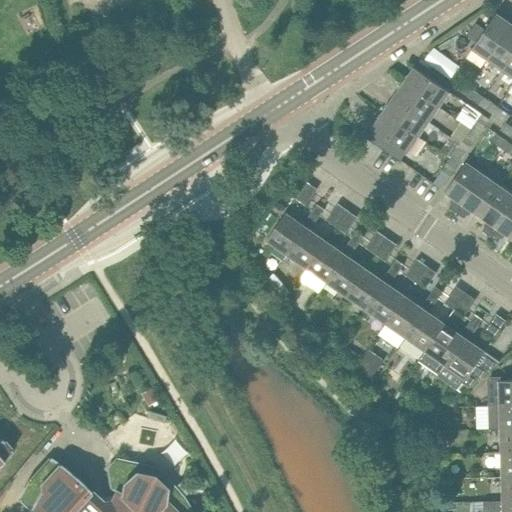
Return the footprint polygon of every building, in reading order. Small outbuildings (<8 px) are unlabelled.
[(511,24),(497,13),(485,29),(479,39),(472,48),(487,59),(511,24)] [(469,32),(479,39),(485,29),(476,23),(469,32)] [(502,69),(511,55),(511,23),(511,24),(487,59),(502,69)] [(511,75),(511,55),(502,69),(511,75)] [(131,73),(138,83),(154,72),(147,63),(131,73)] [(450,91),(419,70),(415,67),(404,82),(439,106),(450,91)] [(463,93),(469,86),(457,78),(452,85),(463,93)] [(429,121),(439,106),(404,82),(394,97),(429,121)] [(478,104),(484,96),(469,86),(463,93),(478,104)] [(493,114),(499,107),(484,96),(478,104),(493,114)] [(418,137),(429,121),(394,97),(383,112),(418,137)] [(499,107),(493,114),(505,122),(510,115),(499,107)] [(383,112),(372,127),(407,152),(418,137),(383,112)] [(470,128),(477,133),(488,118),(481,113),(470,128)] [(477,133),(470,128),(462,140),(469,145),(477,133)] [(502,148),(507,141),(496,134),(491,141),(502,148)] [(502,148),(511,155),(511,154),(511,144),(507,141),(502,148)] [(467,149),(460,144),(450,159),(457,163),(467,149)] [(457,163),(450,159),(440,173),(447,178),(457,163)] [(457,175),(445,191),(456,198),(449,207),(457,212),(483,175),(466,162),(457,175)] [(480,215),(500,186),(483,175),(457,212),(464,217),(471,208),(480,215)] [(483,230),(490,236),(511,204),(511,194),(500,186),(480,215),(489,221),(483,230)] [(310,213),(318,218),(324,209),(317,204),(310,213)] [(511,237),(511,204),(490,236),(498,241),(504,232),(511,237)] [(303,224),(286,212),(267,239),(288,254),(307,227),(310,229),(318,218),(310,213),(303,224)] [(326,240),(310,229),(307,227),(288,254),(307,267),(326,240)] [(349,242),(357,247),(364,236),(356,231),(349,242)] [(349,242),(342,252),(326,240),(307,267),(327,281),(346,254),(350,257),(357,247),(349,242)] [(366,268),(350,257),(346,254),(327,281),(347,295),(366,268)] [(389,270),(396,275),(404,264),(396,259),(389,270)] [(389,270),(382,279),(366,268),(347,295),(367,309),(386,282),(390,284),(396,275),(389,270)] [(389,285),(390,284),(386,282),(367,309),(386,322),(405,296),(389,285)] [(428,297),(436,302),(443,292),(435,286),(428,297)] [(428,297),(421,307),(405,296),(386,322),(406,336),(425,309),(428,312),(436,302),(428,297)] [(444,323),(428,312),(425,309),(406,336),(426,350),(444,323)] [(467,324),(475,329),(482,319),(475,314),(467,324)] [(467,324),(460,334),(444,323),(426,350),(419,360),(438,374),(445,363),(464,337),(468,339),(475,329),(467,324)] [(495,357),(468,339),(464,337),(445,363),(466,378),(472,369),(481,377),(484,374),(495,357)] [(511,379),(499,379),(500,404),(511,404),(511,379)] [(151,387),(142,393),(149,404),(158,398),(151,387)] [(511,404),(500,404),(488,404),(489,429),(501,428),(511,428),(511,404)] [(511,428),(501,428),(502,452),(511,452),(511,428)] [(0,462),(0,463),(12,450),(1,438),(0,438),(0,462)] [(511,452),(502,452),(503,476),(511,475),(511,452)] [(86,486),(83,482),(81,480),(77,477),(76,476),(74,474),(68,470),(67,468),(62,465),(56,460),(54,460),(50,457),(29,481),(27,484),(19,500),(30,510),(32,511),(191,511),(183,497),(165,476),(160,477),(153,474),(149,465),(116,460),(107,469),(111,489),(115,491),(110,500),(109,502),(100,502),(97,498),(96,497),(94,495),(91,491),(90,490),(86,486)] [(511,475),(503,476),(503,500),(511,500),(511,475)] [(511,511),(511,500),(503,500),(503,511),(511,511)]
